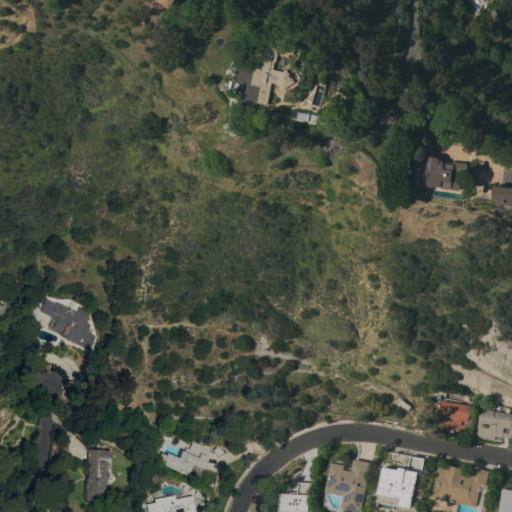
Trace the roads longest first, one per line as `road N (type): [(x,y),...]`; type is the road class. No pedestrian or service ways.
road 1 (residential): [(232,0),(245,16),(324,8),(340,17),(363,84),(382,101),(400,95),(411,66),(411,0)]
road 2 (residential): [(511,459),(364,432),(328,434),(263,472),(239,511)]
road 3 (residential): [(24,511),(43,460),(51,386)]
